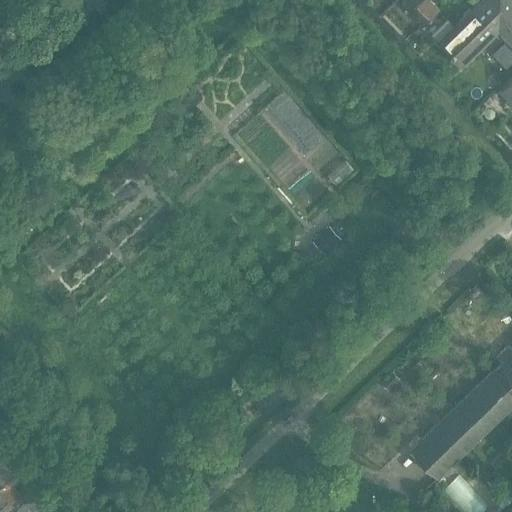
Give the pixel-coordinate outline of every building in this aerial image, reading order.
[(439,10),(430,0),(404,0),(401,3),(422,26),(439,10)] [(511,0),(486,0),(440,44),(459,64),(497,29),(511,44),(511,0)] [(511,52),(504,44),(498,51),(511,64),(511,63),(511,52)] [(511,81),(501,92),(511,103),(511,81)] [(511,407),(511,350),(509,347),(497,359),(503,365),(400,463),(426,490),(511,407)] [(387,391),(399,380),(392,372),(381,383),(387,391)] [(9,485),(27,469),(0,439),(0,511),(6,511),(21,497),(9,485)] [(482,511),(488,506),(459,475),(443,491),(462,511),(482,511)]
